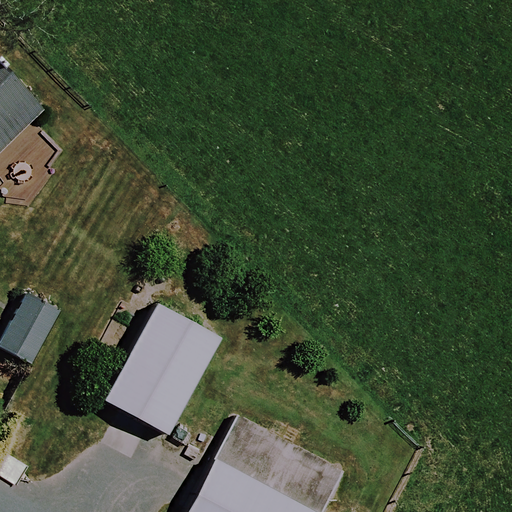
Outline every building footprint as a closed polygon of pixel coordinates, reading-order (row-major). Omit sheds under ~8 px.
[(0,156),(41,117),(0,74),(0,156)] [(59,311),(24,294),(0,344),(0,368),(26,381),(59,311)] [(219,339),(156,306),(104,404),(167,437),(219,339)] [(321,511),(346,465),(242,410),(188,511),(321,511)] [(499,511),(511,490),(511,460),(442,422),(392,511),(499,511)]
